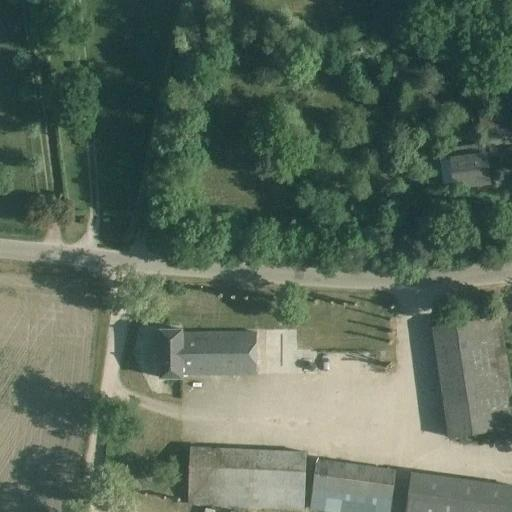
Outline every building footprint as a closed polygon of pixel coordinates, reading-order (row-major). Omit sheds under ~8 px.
[(511,136),(511,122),(508,83),(492,85),(494,109),(478,111),(481,133),(496,131),(497,138),(511,136)] [(486,158),(484,143),(451,147),(452,158),(452,160),(441,161),(443,186),(455,185),(455,187),(490,182),(486,158)] [(183,332),(183,329),(161,329),(161,377),(183,377),(183,374),(257,374),(257,332),(183,332)] [(511,427),(511,397),(511,396),(444,406),(449,437),(511,427)] [(189,444),(187,497),(303,502),(306,449),(189,444)] [(350,511),(357,463),(318,457),(311,508),(340,511),(350,511)] [(511,488),(410,472),(403,511),(509,511),(511,498),(511,488)]
